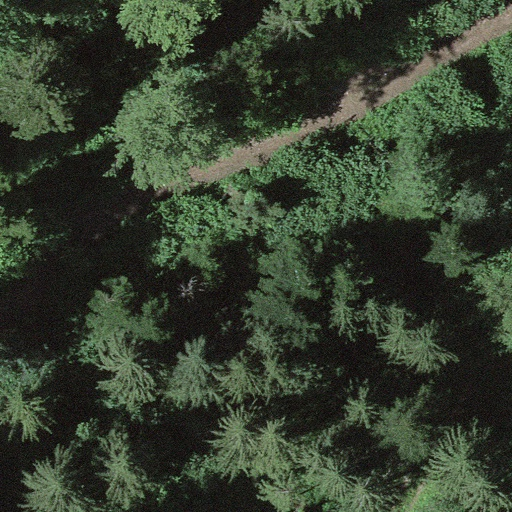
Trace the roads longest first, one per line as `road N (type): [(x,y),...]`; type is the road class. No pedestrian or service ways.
road 1 (track): [(0,322),(86,234),(162,188),(339,118),(511,18)]
road 2 (track): [(511,358),(413,511)]
